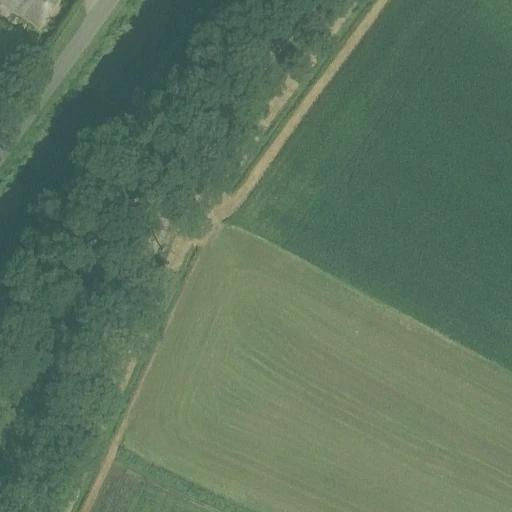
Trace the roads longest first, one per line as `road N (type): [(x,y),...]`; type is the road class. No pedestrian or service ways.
road 1 (track): [(315,0),(177,192),(39,511)]
road 2 (unclassified): [(0,151),(108,0)]
